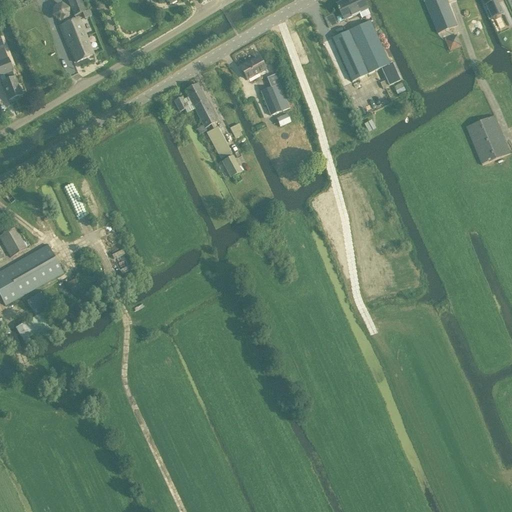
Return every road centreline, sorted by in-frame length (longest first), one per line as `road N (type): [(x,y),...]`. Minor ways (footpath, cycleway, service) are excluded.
road 1 (tertiary): [(0,180),(311,0)]
road 2 (track): [(77,205),(116,283),(128,397),(182,511)]
road 3 (unclassified): [(0,134),(228,0)]
